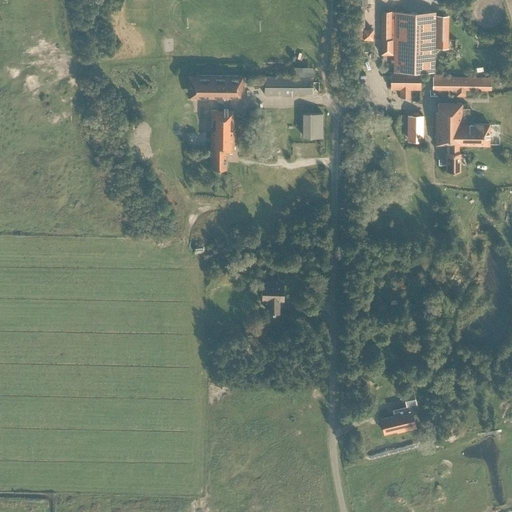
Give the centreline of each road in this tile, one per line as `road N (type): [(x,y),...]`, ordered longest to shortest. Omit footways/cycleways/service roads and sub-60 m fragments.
road 1 (unclassified): [(345,511),(334,472),(331,354),(335,99)]
road 2 (unknown): [(335,112),(376,88),(377,2)]
